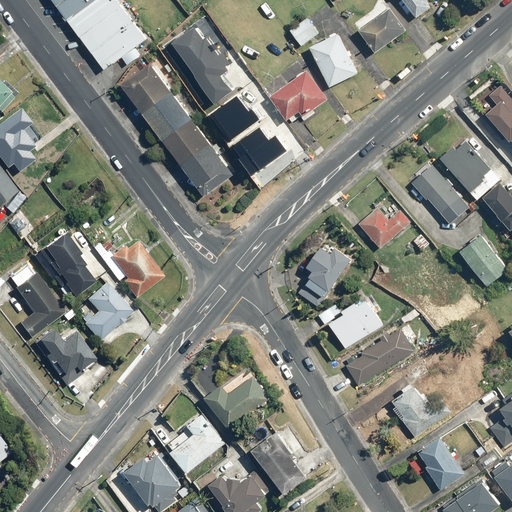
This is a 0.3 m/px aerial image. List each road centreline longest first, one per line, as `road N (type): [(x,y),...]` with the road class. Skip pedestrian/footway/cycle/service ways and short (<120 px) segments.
road 1 (secondary): [(511,13),(279,216),(229,278)]
road 2 (residential): [(9,0),(178,226),(229,278)]
road 3 (residential): [(229,278),(270,325),(389,511)]
road 4 (secondary): [(229,278),(86,455)]
road 5 (residential): [(0,360),(86,455)]
